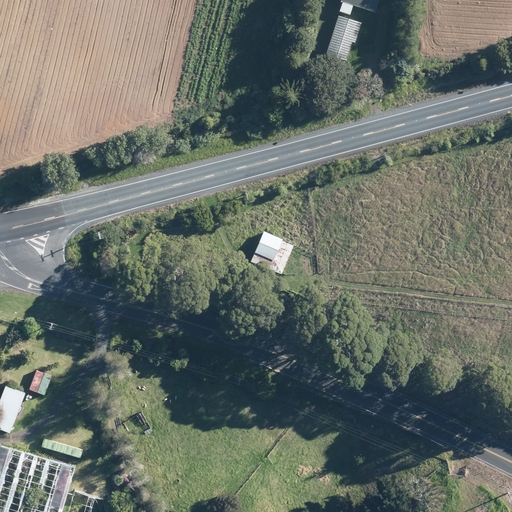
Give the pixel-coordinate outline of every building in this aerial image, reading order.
[(346,0),(346,3),(342,13),(353,17),(356,7),(379,14),(383,0),(381,0),(346,0)] [(357,44),(363,24),(340,18),(329,56),(349,62),(354,43),(357,44)] [(251,262),(282,274),(293,246),(282,242),(283,240),(263,232),(251,262)] [(50,377),(36,372),(29,390),(44,395),(50,377)] [(25,394),(5,386),(0,400),(0,428),(10,432),(25,394)] [(62,511),(75,467),(0,445),(0,511),(62,511)] [(100,511),(104,500),(76,492),(70,511),(100,511)]
